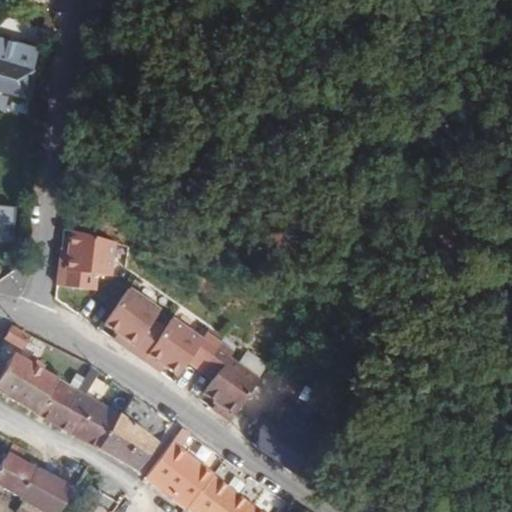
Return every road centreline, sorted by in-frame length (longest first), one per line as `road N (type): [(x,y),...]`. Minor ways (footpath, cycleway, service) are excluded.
road 1 (residential): [(323,511),(187,412),(29,319)]
road 2 (residential): [(73,0),(29,319)]
